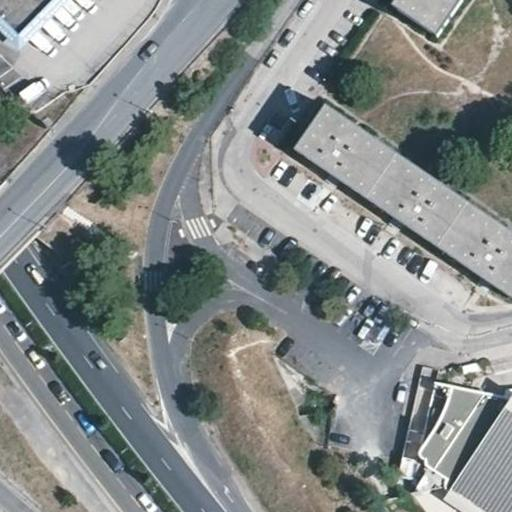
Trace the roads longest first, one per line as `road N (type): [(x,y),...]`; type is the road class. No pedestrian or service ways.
road 1 (primary): [(242,511),(183,420),(156,324),(154,281),(171,188),(293,0)]
road 2 (residential): [(336,0),(258,112),(240,152),(243,175),(252,191),(443,317),(473,325),(511,316)]
road 3 (primary): [(199,511),(0,237)]
road 4 (tertiary): [(219,0),(0,236)]
road 5 (primary): [(0,319),(146,511)]
